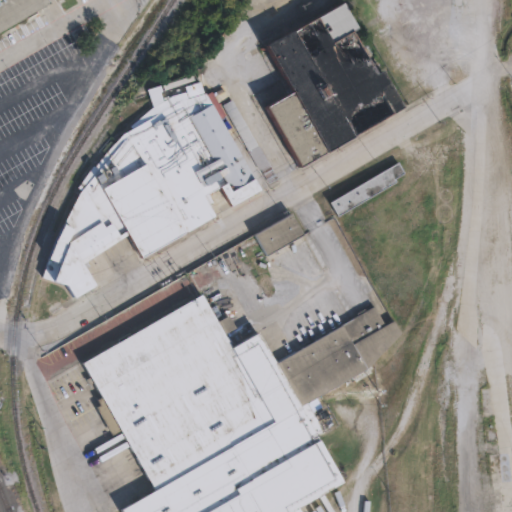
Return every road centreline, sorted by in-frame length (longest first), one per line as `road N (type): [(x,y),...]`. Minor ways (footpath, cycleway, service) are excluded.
road 1 (residential): [(13,338),(81,312),(485,77)]
road 2 (residential): [(293,185),(364,293)]
